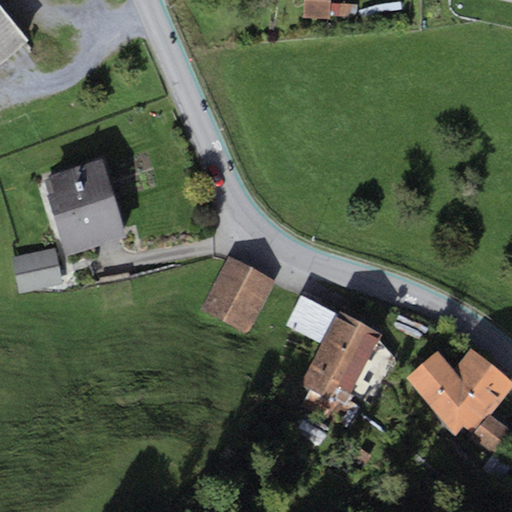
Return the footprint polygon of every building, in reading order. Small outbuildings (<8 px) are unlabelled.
[(0,0),(0,63),(29,40),(0,6),(0,0)] [(330,1),(306,0),(305,19),(329,20),(330,1)] [(103,157),(48,174),(55,194),(48,196),(66,253),(126,235),(103,157)] [(13,258),(12,258),(19,293),(62,284),(54,249),(13,258)] [(201,313),(247,334),(274,280),(230,258),(201,313)] [(129,275),(99,280),(103,302),(133,297),(129,275)] [(382,335),(303,294),(286,326),(321,344),(300,385),(310,390),(303,403),(337,421),(382,335)] [(454,372),(438,351),(408,379),(455,435),(463,426),(472,433),(511,385),(511,382),(471,350),(454,372)] [(489,416),(473,437),(495,453),(510,431),(489,416)] [(491,456),(483,469),(502,481),(510,468),(491,456)]
